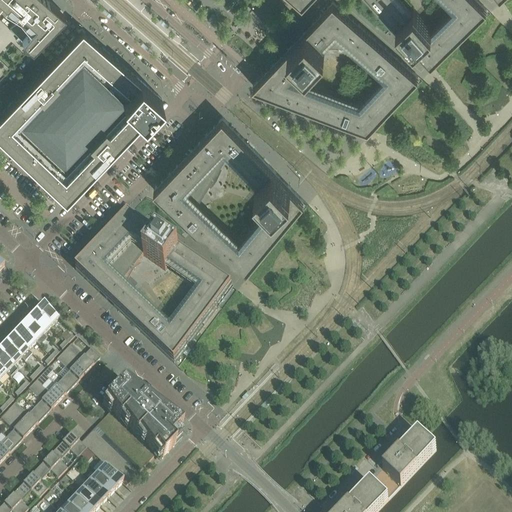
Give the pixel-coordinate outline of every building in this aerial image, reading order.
[(49,0),(0,0),(0,12),(9,3),(25,17),(20,21),(9,28),(10,29),(32,48),(64,15),(65,14),(49,0)] [(373,0),(396,25),(413,44),(431,63),(487,9),(477,0),(373,0)] [(271,67),(259,78),(253,85),(368,129),(418,76),(394,55),(333,1),(318,17),(309,26),(284,53),(271,67)] [(145,116),(162,99),(81,28),(0,113),(0,138),(65,200),(138,123),(145,116)] [(190,152),(169,173),(154,189),(243,275),(304,201),(223,117),(210,130),(200,141),(190,152)] [(99,247),(76,271),(109,303),(112,306),(174,365),(202,328),(232,289),(128,217),(121,223),(116,229),(99,247)] [(26,290),(20,285),(17,288),(23,294),(26,290)] [(58,321),(51,313),(43,306),(35,314),(51,329),(58,321)] [(51,329),(35,314),(27,322),(43,337),(51,329)] [(47,340),(43,337),(27,322),(20,330),(36,345),(39,348),(47,340)] [(36,345),(20,330),(13,338),(16,340),(28,352),(36,345)] [(68,345),(74,339),(71,336),(68,339),(65,342),(68,345)] [(28,352),(16,340),(13,338),(5,345),(16,355),(21,360),(25,364),(32,356),(28,352)] [(62,351),(68,345),(65,342),(59,348),(62,351)] [(21,360),(16,355),(5,345),(0,350),(0,355),(13,368),(21,360)] [(86,375),(100,361),(100,360),(90,351),(83,358),(71,346),(63,354),(86,375)] [(53,361),(59,354),(56,352),(50,358),(53,361)] [(86,375),(63,354),(56,362),(69,374),(62,381),(72,390),(86,375)] [(13,368),(0,355),(0,370),(6,376),(10,380),(18,372),(13,368)] [(47,367),(53,361),(50,358),(44,364),(47,367)] [(38,377),(44,370),(41,367),(35,374),(38,377)] [(32,383),(38,377),(35,374),(29,380),(32,382),(32,383)] [(58,405),(72,390),(62,381),(55,387),(43,376),(35,384),(58,405)] [(23,392),(29,386),(26,383),(20,389),(23,392)] [(58,405),(35,384),(28,391),(41,403),(34,410),(44,419),(58,405)] [(182,440),(176,435),(182,429),(153,408),(146,403),(141,400),(142,399),(122,385),(105,403),(105,404),(102,407),(108,416),(81,444),(87,450),(94,457),(100,463),(104,467),(123,485),(126,488),(154,458),(158,464),(161,461),(162,461),(182,440)] [(17,398),(23,392),(20,389),(14,395),(17,398)] [(8,408),(14,402),(14,401),(14,402),(11,399),(5,405),(8,408)] [(30,434),(44,419),(34,410),(27,417),(15,405),(7,413),(16,421),(30,434)] [(30,434),(16,421),(7,413),(0,421),(13,433),(6,440),(16,449),(30,434)] [(420,468),(436,451),(418,433),(401,451),(383,471),(401,488),(420,468)] [(80,457),(87,450),(81,444),(81,445),(71,435),(51,456),(59,463),(69,453),(77,460),(80,457)] [(0,461),(2,463),(16,449),(6,440),(0,445),(0,461)] [(87,465),(94,457),(87,450),(80,457),(87,465)] [(67,471),(59,463),(51,456),(32,476),(40,483),(50,473),(58,480),(67,471)] [(123,485),(104,467),(100,463),(93,472),(96,475),(115,492),(123,485)] [(115,492),(96,475),(89,483),(108,500),(115,492)] [(48,491),(40,483),(32,476),(12,496),(21,504),(31,493),(38,501),(48,491)] [(108,500),(89,483),(82,490),(100,508),(108,500)] [(378,511),(388,501),(370,484),(351,504),(343,511),(378,511)] [(96,511),(100,508),(82,490),(74,498),(88,511),(96,511)] [(27,511),(28,511),(21,504),(12,496),(0,509),(0,511),(27,511)] [(88,511),(74,498),(67,506),(72,511),(88,511)]
